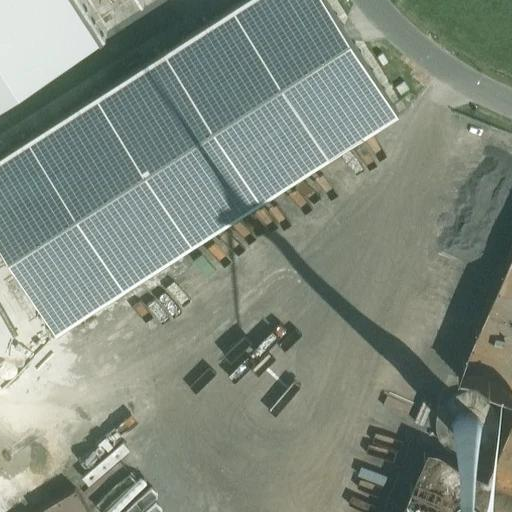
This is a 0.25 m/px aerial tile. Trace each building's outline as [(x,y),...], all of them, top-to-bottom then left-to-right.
[(324,0),(244,0),(0,156),(0,233),(57,322),(393,106),(324,0)] [(0,0),(0,100),(106,32),(85,0),(0,0)] [(442,122),(424,171),(443,178),(461,129),(442,122)] [(511,210),(494,261),(504,264),(511,241),(511,210)] [(446,284),(462,288),(474,243),(458,238),(446,284)] [(366,327),(314,387),(331,401),(383,341),(366,327)] [(184,342),(117,404),(135,424),(202,363),(184,342)] [(505,394),(504,382),(464,358),(461,358),(463,370),(468,381),(471,398),(443,342),(432,344),(440,393),(433,396),(435,409),(459,424),(461,436),(466,446),(476,452),(468,466),(479,461),(489,445),(487,436),(493,433),(497,426),(496,425),(494,413),(505,394)] [(96,422),(108,435),(128,418),(116,405),(96,422)] [(177,460),(191,443),(184,437),(170,454),(177,460)] [(50,470),(64,486),(99,453),(85,438),(50,470)] [(481,474),(482,503),(495,503),(495,508),(511,507),(511,481),(501,481),(501,473),(481,474)] [(39,500),(53,485),(43,475),(29,490),(39,500)]
